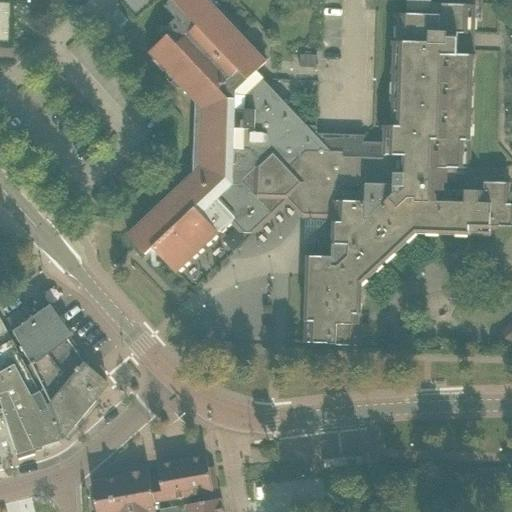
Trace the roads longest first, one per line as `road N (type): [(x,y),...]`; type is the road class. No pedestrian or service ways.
road 1 (tertiary): [(511,406),(264,421),(228,416)]
road 2 (tertiary): [(174,377),(0,188)]
road 3 (residential): [(67,476),(174,377)]
